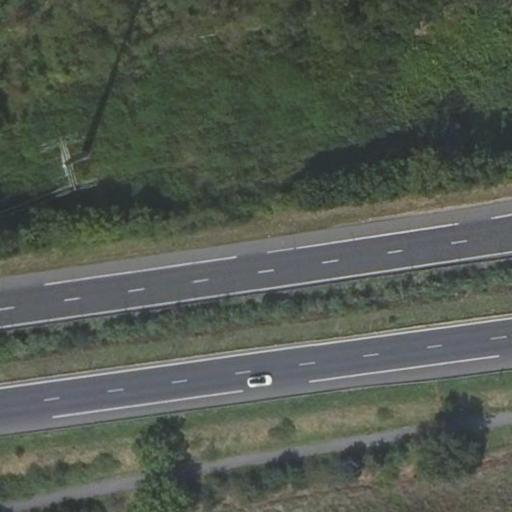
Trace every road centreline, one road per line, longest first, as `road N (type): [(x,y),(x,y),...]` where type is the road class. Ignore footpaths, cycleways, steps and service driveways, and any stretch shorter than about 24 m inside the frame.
road 1 (trunk): [(511,231),(0,307)]
road 2 (trunk): [(0,406),(511,338)]
